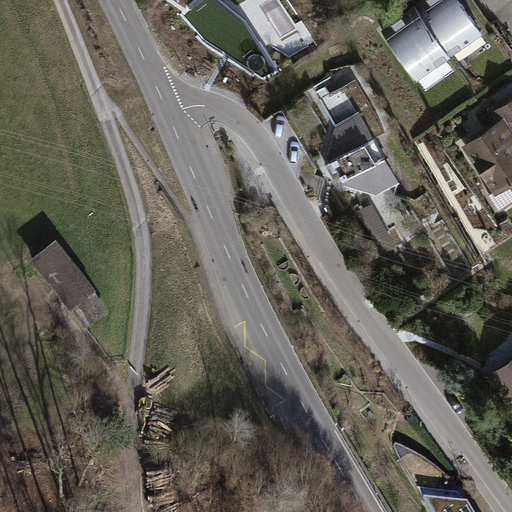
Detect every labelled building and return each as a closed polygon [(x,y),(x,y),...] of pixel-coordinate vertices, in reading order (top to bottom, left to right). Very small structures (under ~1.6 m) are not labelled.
[(460,0),(423,0),(380,29),(415,81),(483,35),(460,0)] [(355,78),(321,97),(335,121),(327,152),(345,183),(376,192),(400,178),(374,134),(384,128),(355,78)] [(496,124),(463,147),(496,196),(511,185),(511,97),(489,113),(496,124)] [(396,246),(372,203),(357,211),(381,255),(396,246)] [(58,249),(33,269),(72,319),(75,317),(87,332),(110,315),(58,249)] [(511,357),(487,377),(511,410),(511,357)] [(473,511),(469,505),(431,498),(438,511),(473,511)]
